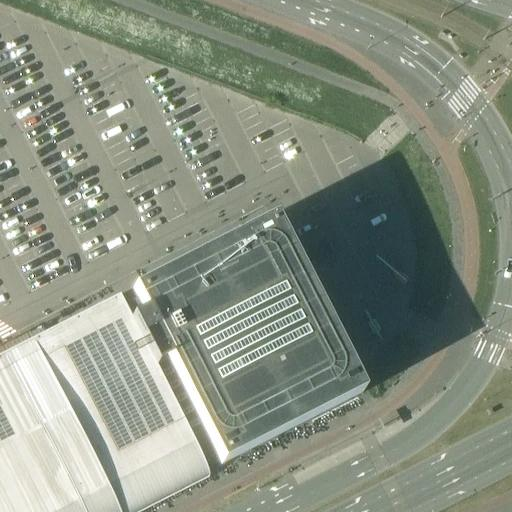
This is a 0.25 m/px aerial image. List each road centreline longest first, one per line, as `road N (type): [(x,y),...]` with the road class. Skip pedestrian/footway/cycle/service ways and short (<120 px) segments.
road 1 (primary): [(511,287),(470,390),(385,455),(273,511)]
road 2 (secondary): [(291,0),(423,62),(487,131),(511,183)]
road 3 (primary): [(381,511),(511,445)]
